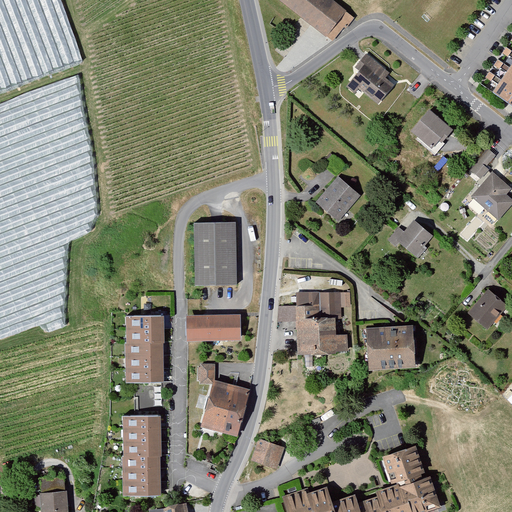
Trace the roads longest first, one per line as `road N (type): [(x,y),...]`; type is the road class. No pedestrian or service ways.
road 1 (tertiary): [(217,511),(261,370),(274,220),(266,87)]
road 2 (residential): [(511,133),(377,30),(266,87)]
